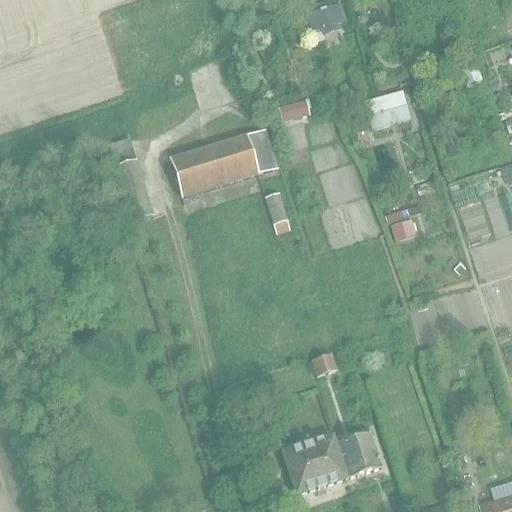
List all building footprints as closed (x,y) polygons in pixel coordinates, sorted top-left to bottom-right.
[(426,9),(432,25),(446,19),(443,12),(452,9),(448,0),(438,0),(440,4),(426,9)] [(339,5),(305,17),(311,35),(320,32),(322,37),(338,32),(337,27),(346,24),(339,5)] [(484,86),(475,63),(459,69),(467,92),(484,86)] [(496,82),(488,85),(491,95),(500,93),(496,82)] [(477,150),(455,83),(449,85),(471,152),(477,150)] [(402,93),(364,104),(372,131),(383,127),(379,115),(406,107),(402,93)] [(314,107),(311,98),(299,102),(301,110),(314,107)] [(275,171),(264,133),(168,162),(180,201),(275,171)] [(151,217),(128,140),(106,147),(129,223),(151,217)] [(264,201),(276,238),(289,233),(286,224),(287,223),(278,196),(264,201)] [(396,245),(417,238),(412,224),(391,231),(396,245)] [(334,374),(329,357),(310,363),(315,380),(334,374)] [(334,448),(345,483),(380,471),(368,436),(334,448)] [(345,483),(334,448),(331,440),(280,457),(294,500),(345,483)] [(458,455),(454,444),(446,446),(450,458),(458,455)] [(198,495),(177,502),(180,511),(201,504),(198,495)] [(511,511),(511,499),(479,510),(479,511),(511,511)]
